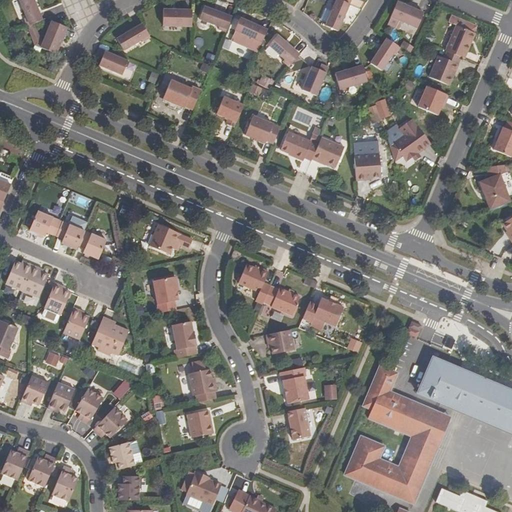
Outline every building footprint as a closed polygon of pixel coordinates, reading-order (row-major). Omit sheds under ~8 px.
[(24,19),(27,26),(34,24),(42,20),(35,3),(33,0),(19,0),(27,18),(24,19)] [(334,7),(326,26),(338,31),(349,4),(339,0),(333,0),(331,5),(334,7)] [(409,25),(417,28),(423,13),(406,6),(396,2),(391,14),(411,22),(409,25)] [(218,30),(226,32),(232,17),(213,11),(204,7),(199,19),(219,27),(218,30)] [(163,10),(162,26),(172,26),(192,27),(192,10),(163,10)] [(473,33),(476,26),(451,15),(448,22),(455,26),(445,51),(463,59),(474,33),(473,33)] [(253,42),(260,45),(267,30),(249,22),(240,19),(235,30),(254,39),(253,42)] [(41,48),(56,54),(59,46),(67,28),(52,22),(43,42),(41,48)] [(143,42),(150,38),(142,24),(125,34),(117,39),(123,50),(142,40),(143,42)] [(34,46),(41,48),(43,42),(40,40),(36,28),(29,31),(34,46)] [(283,62),(289,67),(299,55),(285,42),(277,36),(269,46),(285,59),(283,62)] [(395,55),(400,48),(387,39),(376,55),(371,63),(381,71),(393,53),(395,55)] [(102,59),(99,65),(122,75),(128,61),(100,49),(96,56),(102,59)] [(449,86),(458,65),(457,64),(460,58),(446,52),(443,59),(438,56),(429,77),(449,86)] [(319,70),(312,67),(302,90),(316,96),(329,68),(321,65),(319,70)] [(335,74),(339,90),(348,87),(367,81),(363,66),(335,74)] [(262,75),(257,84),(269,89),(273,80),(262,75)] [(184,107),(193,110),(201,91),(192,87),(191,89),(171,81),(163,99),(184,108),(184,107)] [(252,85),(249,94),(259,97),(262,87),(252,85)] [(326,101),(331,91),(324,87),(319,98),(326,101)] [(448,96),(427,87),(418,107),(437,116),(443,103),(445,104),(448,96)] [(226,125),(234,128),(243,106),(223,97),(216,114),(228,119),(226,125)] [(377,110),(368,113),(371,125),(381,122),(377,110)] [(273,144),(280,128),(253,117),(245,135),(253,139),(254,138),(257,139),(257,140),(265,143),(266,141),(273,144)] [(393,144),(406,162),(430,144),(412,119),(399,129),(404,136),(393,144)] [(493,150),(511,157),(511,155),(511,122),(508,121),(505,128),(502,127),(498,135),(500,136),(493,150)] [(304,159),(305,157),(311,160),(312,160),(318,145),(288,132),(281,149),(304,159)] [(318,145),(312,160),(320,163),(320,162),(326,164),(335,168),(344,148),(321,138),(318,145)] [(370,178),(381,177),(379,155),(354,157),(356,181),(365,181),(364,178),(370,178)] [(506,165),(486,168),(488,179),(479,183),(483,193),(485,192),(488,199),(485,200),(489,211),(510,203),(499,175),(509,172),(506,165)] [(13,178),(1,173),(0,175),(0,180),(11,185),(13,178)] [(0,209),(11,185),(0,180),(0,209)] [(30,230),(45,237),(46,233),(53,235),(59,221),(38,211),(30,230)] [(72,216),(69,221),(84,228),(86,222),(72,216)] [(508,237),(511,242),(511,217),(502,224),(510,236),(508,237)] [(53,235),(56,236),(62,222),(59,221),(53,235)] [(61,244),(76,250),(78,246),(84,231),(69,225),(62,222),(56,236),(63,240),(61,244)] [(169,255),(172,247),(174,242),(176,244),(180,235),(157,225),(149,246),(169,255)] [(84,231),(78,246),(85,249),(83,253),(98,260),(106,240),(91,234),(84,231)] [(24,265),(21,264),(15,261),(5,284),(22,291),(33,266),(25,263),(24,265)] [(250,300),(262,305),(263,303),(270,287),(263,284),(268,273),(260,269),(259,271),(254,269),(241,263),(233,282),(254,291),(250,300)] [(22,291),(38,298),(48,275),(42,273),(39,271),(40,269),(33,266),(22,291)] [(159,314),(176,310),(174,302),(178,301),(176,291),(175,287),(177,286),(176,279),(173,278),(153,282),(159,314)] [(62,286),(55,283),(44,309),(45,309),(59,315),(61,316),(70,293),(64,290),(61,289),(62,286)] [(278,290),(270,287),(263,303),(271,307),(292,316),(299,297),(279,289),(278,290)] [(318,306),(309,303),(302,319),(311,323),(313,318),(335,327),(343,308),(338,306),(330,303),(321,299),(318,306)] [(81,311),(74,308),(63,333),(80,340),(89,317),(83,315),(80,314),(81,311)] [(59,315),(45,309),(43,315),(44,318),(53,322),(56,321),(59,315)] [(283,314),(272,310),(269,317),(280,321),(283,314)] [(111,353),(118,356),(129,331),(114,325),(102,320),(92,345),(98,348),(97,351),(110,356),(111,353)] [(0,356),(7,359),(20,329),(2,321),(0,325),(0,356)] [(409,327),(419,331),(421,325),(411,321),(409,327)] [(197,346),(194,332),(193,333),(191,322),(172,326),(177,350),(175,351),(176,359),(196,355),(195,347),(197,346)] [(294,350),(290,330),(266,335),(268,344),(270,344),(271,347),(272,354),(294,350)] [(56,367),(60,356),(48,352),(44,363),(56,367)] [(511,393),(464,374),(465,371),(432,358),(417,393),(450,407),(451,404),(511,429),(511,393)] [(205,371),(203,361),(191,364),(193,373),(205,371)] [(389,392),(397,373),(380,367),(363,407),(372,410),(368,419),(396,430),(396,431),(411,437),(404,453),(405,453),(399,468),(379,460),(384,447),(361,437),(345,476),(414,505),(430,467),(444,432),(436,429),(435,431),(430,429),(437,412),(420,405),(420,406),(407,401),(408,400),(389,392)] [(287,404),(308,400),(304,377),(305,377),(303,368),(281,373),(287,404)] [(215,382),(212,382),(212,379),(210,370),(205,371),(193,373),(188,374),(193,396),(195,396),(197,403),(216,399),(214,392),(217,391),(215,382)] [(29,402),(32,403),(38,406),(48,383),(31,376),(31,377),(21,401),(28,404),(29,402)] [(124,380),(112,393),(119,400),(132,386),(124,380)] [(59,410),(65,413),(75,390),(58,383),(47,408),(55,412),(56,409),(59,410)] [(324,402),(336,402),(336,387),(324,387),(324,402)] [(81,421),(88,425),(102,401),(86,392),(73,413),(79,416),(82,418),(81,421)] [(163,408),(161,396),(151,398),(154,410),(163,408)] [(293,440),(310,436),(305,409),(287,412),(293,440)] [(103,436),(108,440),(125,422),(112,410),(93,430),(99,435),(101,433),(103,436)] [(144,422),(152,418),(149,411),(141,415),(144,422)] [(192,438),(213,434),(208,411),(187,415),(192,438)] [(446,416),(437,412),(430,429),(435,431),(436,429),(444,432),(450,418),(446,416)] [(142,464),(137,443),(135,441),(129,443),(135,466),(142,464)] [(135,466),(129,443),(109,448),(113,464),(118,463),(119,470),(135,466)] [(1,474),(17,481),(29,452),(22,449),(20,454),(16,453),(10,451),(1,474)] [(28,481),(44,488),(56,459),(49,456),(47,462),(43,460),(37,458),(28,481)] [(52,495),(68,502),(78,479),(72,476),(69,475),(71,470),(64,467),(52,495)] [(202,501),(213,506),(221,485),(208,481),(204,479),(205,476),(195,472),(186,495),(187,495),(202,501)] [(118,501),(139,500),(139,484),(139,477),(123,477),(123,484),(118,484),(118,501)] [(442,489),(436,503),(457,511),(494,511),(486,508),(488,502),(462,491),(460,497),(442,489)] [(228,510),(232,511),(274,511),(276,510),(238,491),(228,510)] [(198,511),(202,501),(187,495),(183,505),(198,511)]
